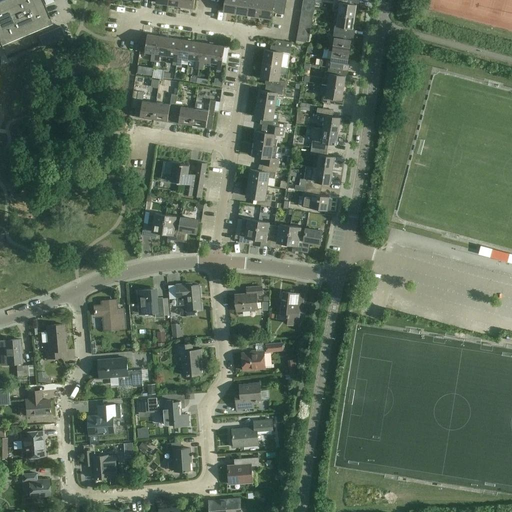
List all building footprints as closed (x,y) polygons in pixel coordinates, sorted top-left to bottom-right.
[(0,0),(0,43),(1,46),(5,55),(37,42),(31,27),(34,26),(50,19),(44,5),(41,0),(0,0)] [(181,0),(180,7),(193,9),(193,0),(181,0)] [(235,13),(236,0),(225,0),(223,11),(235,13)] [(247,15),(249,0),(236,0),(235,13),(247,15)] [(258,17),(261,0),(249,0),(247,15),(258,17)] [(273,1),(273,0),(261,0),(258,17),(271,19),(272,13),(273,7),(273,1)] [(338,14),(354,17),(356,6),(358,6),(358,0),(338,0),(338,3),(340,3),(338,14)] [(313,13),(314,7),(302,5),(301,11),(313,13)] [(352,28),(354,17),(338,14),(337,25),(335,25),(334,32),(354,35),(355,28),(352,28)] [(353,41),(354,35),(334,32),(333,38),(334,38),(333,50),(349,52),(350,41),(353,41)] [(154,61),(158,36),(147,34),(147,36),(146,45),(144,53),(151,54),(150,61),(154,61)] [(308,43),(309,37),(297,35),(296,41),(308,43)] [(166,56),(169,38),(158,36),(154,61),(158,62),(159,55),(166,56)] [(176,65),(180,39),(169,38),(166,56),(173,57),(172,64),(176,65)] [(188,59),(191,41),(180,39),(176,65),(180,66),(181,58),(188,59)] [(198,68),(202,43),(191,41),(188,59),(195,60),(194,68),(198,68)] [(276,41),(275,46),(274,51),(265,50),(263,64),(280,67),(287,68),(291,43),(276,41)] [(210,63),(213,44),(202,43),(198,68),(202,69),(203,62),(210,63)] [(213,44),(210,63),(217,64),(216,71),(220,72),(224,46),(213,44)] [(347,64),(349,52),(333,50),(331,59),(321,58),(320,66),(328,67),(348,70),(349,64),(347,64)] [(278,81),(280,67),(263,64),(260,77),(269,79),(269,85),(266,85),(283,88),(283,87),(284,88),(285,82),(278,81)] [(347,77),(348,70),(328,67),(327,74),(329,74),(327,85),(343,88),(345,77),(347,77)] [(153,68),(152,78),(159,79),(162,79),(163,77),(164,70),(153,68)] [(343,88),(327,85),(321,84),(320,96),(324,96),(322,103),(343,106),(344,100),(341,99),(343,88)] [(282,95),(283,88),(266,85),(265,91),(258,90),(257,96),(258,96),(257,104),(275,106),(276,99),(277,95),(282,95)] [(172,123),(178,88),(174,88),(174,94),(171,93),(170,105),(155,103),(153,119),(166,121),(166,122),(172,123)] [(181,104),(176,103),(178,88),(172,123),(178,124),(179,123),(192,125),(194,109),(180,106),(181,104)] [(153,119),(155,103),(142,101),(143,93),(137,92),(134,117),(140,118),(140,117),(153,119)] [(194,109),(192,125),(205,127),(205,128),(211,129),(215,101),(210,100),(208,111),(202,110),(203,103),(195,102),(194,109)] [(274,113),(275,106),(257,104),(255,111),(254,117),(261,118),(260,124),(277,127),(279,114),(274,113)] [(323,129),(339,131),(341,118),(329,116),(330,110),(317,108),(317,109),(313,108),(312,114),(316,114),(316,115),(319,115),(318,122),(324,123),(323,129)] [(283,136),(284,128),(279,127),(260,124),(268,126),(267,133),(256,132),(254,143),(272,147),(273,146),(276,147),(278,140),(274,139),(274,135),(283,136)] [(339,131),(323,129),(313,127),(309,130),(309,134),(313,139),(311,147),(323,149),(324,143),(337,145),(339,131)] [(278,148),(272,147),(254,143),(252,156),(264,158),(262,165),(282,168),(278,167),(280,160),(277,159),(278,148)] [(311,147),(310,154),(318,156),(316,167),(316,168),(332,170),(333,164),(334,164),(335,157),(322,155),(323,149),(311,147)] [(164,162),(163,172),(170,173),(168,182),(185,184),(184,195),(201,197),(202,188),(204,177),(205,172),(206,163),(198,162),(196,175),(188,174),(189,165),(172,163),(164,162)] [(281,170),(282,168),(262,165),(261,171),(250,170),(248,183),(266,186),(267,178),(274,179),(276,169),(281,170)] [(331,184),(333,171),(332,170),(316,168),(313,168),(311,180),(300,178),(299,185),(304,186),(317,188),(318,182),(331,184)] [(265,194),(266,186),(248,183),(246,196),(257,198),(256,204),(269,206),(271,197),(271,195),(265,194)] [(316,194),(317,188),(304,186),(304,191),(303,195),(306,196),(304,207),(327,210),(329,196),(316,194)] [(144,223),(142,235),(156,237),(157,232),(162,233),(165,215),(155,213),(154,216),(149,215),(147,224),(144,223)] [(181,220),(180,220),(175,219),(175,216),(165,215),(162,233),(168,234),(167,239),(177,241),(181,220)] [(181,220),(177,241),(183,242),(185,231),(195,233),(197,220),(181,217),(180,220),(181,220)] [(258,221),(247,219),(242,218),(242,220),(237,219),(236,226),(241,227),(238,242),(249,244),(250,238),(255,239),(258,221)] [(270,247),(273,226),(268,225),(268,223),(258,221),(255,239),(261,240),(260,245),(270,247)] [(287,244),(290,226),(279,224),(279,227),(273,226),(270,247),(280,249),(281,243),(287,244)] [(305,231),(304,231),(299,230),(300,228),(290,226),(287,244),(293,245),(292,250),(302,252),(305,231)] [(305,231),(302,252),(307,253),(309,242),(319,243),(321,231),(305,228),(304,231),(305,231)] [(511,260),(511,250),(480,242),(477,251),(511,260)] [(178,305),(186,304),(187,316),(196,315),(196,311),(198,311),(198,310),(202,310),(199,285),(184,286),(184,284),(176,284),(178,305)] [(257,294),(263,294),(262,285),(247,287),(248,293),(236,294),(237,311),(258,309),(257,294)] [(154,289),(138,290),(140,313),(156,312),(156,317),(164,316),(164,315),(163,298),(157,298),(157,295),(154,295),(154,289)] [(284,291),(281,313),(288,314),(288,316),(289,317),(288,323),(298,325),(300,311),(302,312),(305,294),(284,291)] [(105,329),(125,327),(124,310),(117,310),(116,300),(102,301),(102,305),(95,306),(96,316),(104,316),(105,329)] [(180,322),(171,323),(172,337),(183,336),(183,329),(181,329),(180,322)] [(42,343),(48,342),(49,350),(46,351),(46,358),(61,357),(61,350),(66,350),(64,324),(47,325),(47,334),(41,335),(42,343)] [(20,339),(0,340),(0,351),(1,364),(22,363),(20,339)] [(268,351),(283,350),(283,343),(267,344),(268,351)] [(200,361),(202,360),(201,350),(192,350),(192,344),(177,345),(178,355),(182,354),(184,375),(201,374),(200,361)] [(244,370),(266,368),(264,351),(243,353),(244,370)] [(127,358),(98,360),(100,378),(120,376),(121,385),(133,384),(133,387),(143,386),(142,370),(128,371),(127,358)] [(17,376),(29,375),(35,375),(34,365),(22,366),(22,370),(17,370),(17,376)] [(254,401),(262,400),(260,383),(250,384),(250,385),(240,385),(241,398),(237,398),(237,409),(254,407),(254,401)] [(8,388),(0,388),(0,403),(9,403),(8,388)] [(25,400),(27,415),(50,413),(48,400),(41,400),(40,390),(28,392),(28,399),(25,400)] [(174,399),(160,400),(159,400),(157,400),(157,398),(148,399),(148,400),(136,401),(137,412),(139,412),(139,417),(150,416),(150,412),(156,412),(156,410),(158,410),(158,409),(159,409),(160,414),(167,414),(168,424),(175,424),(175,426),(189,425),(188,414),(183,414),(182,414),(181,401),(174,401),(174,399)] [(114,433),(113,418),(122,418),(121,404),(115,405),(98,406),(99,415),(88,416),(89,435),(114,433)] [(232,429),(234,447),(258,445),(257,434),(273,432),(272,419),(254,421),(254,427),(232,429)] [(43,439),(43,430),(21,432),(23,457),(42,456),(41,439),(43,439)] [(142,442),(138,447),(145,451),(149,447),(142,442)] [(182,442),(168,443),(168,452),(170,452),(174,451),(175,459),(170,460),(169,462),(169,468),(171,469),(175,469),(175,471),(190,470),(189,456),(191,456),(190,448),(182,448),(182,442)] [(110,477),(118,476),(116,455),(108,455),(93,457),(95,479),(110,477)] [(252,466),(260,465),(259,457),(240,459),(240,465),(229,466),(230,484),(253,482),(252,466)] [(37,473),(22,474),(23,481),(29,481),(30,497),(51,496),(50,479),(37,480),(37,473)] [(209,501),(210,511),(240,511),(240,498),(209,501)]
